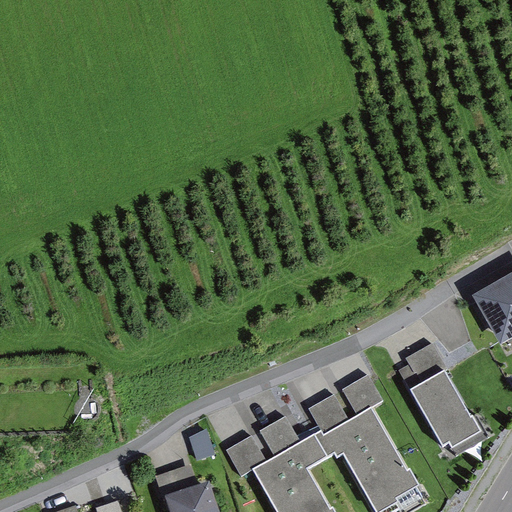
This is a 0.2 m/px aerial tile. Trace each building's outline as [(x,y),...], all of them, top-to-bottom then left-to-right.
[(511,281),(477,301),(503,346),(511,340),(511,281)] [(449,373),(433,346),(406,362),(414,374),(402,381),(443,449),(450,445),(457,457),(487,439),(476,419),(471,422),(444,376),(449,373)] [(252,438),(227,452),(241,478),(254,471),(277,511),(327,511),(306,473),(335,456),(338,461),(344,457),(374,511),(416,511),(426,507),(417,492),(420,490),(410,473),(407,475),(372,412),(383,406),(368,379),(343,393),(357,419),(350,423),(335,396),(307,411),(317,428),(297,439),(285,419),(259,433),(275,460),(267,464),(252,438)] [(196,434),(201,457),(217,454),(212,431),(196,434)] [(191,469),(156,480),(164,504),(168,503),(170,511),(214,511),(207,491),(199,493),(191,469)]
